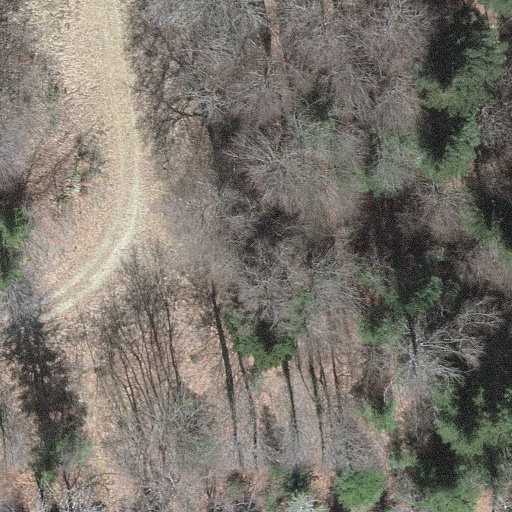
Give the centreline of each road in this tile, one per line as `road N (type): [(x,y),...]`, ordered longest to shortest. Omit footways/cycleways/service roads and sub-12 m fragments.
road 1 (track): [(0,330),(102,283),(134,254),(146,199),(114,0)]
road 2 (track): [(0,198),(146,199)]
